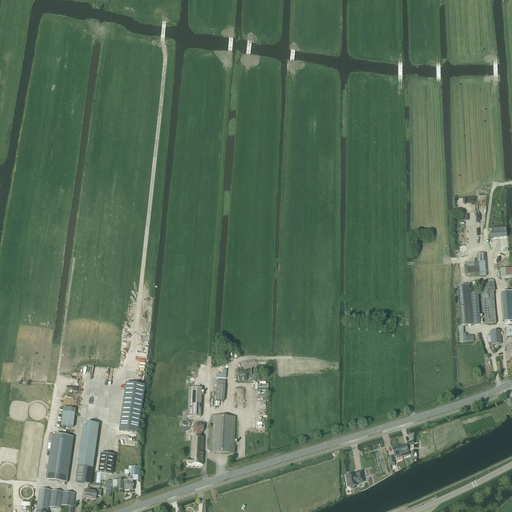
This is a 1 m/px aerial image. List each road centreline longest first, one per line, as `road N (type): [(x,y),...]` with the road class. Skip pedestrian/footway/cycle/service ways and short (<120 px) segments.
road 1 (track): [(86,386),(117,386),(132,362),(165,57),(159,14),(107,0)]
road 2 (secondary): [(123,511),(511,384)]
road 3 (track): [(400,76),(413,418)]
road 4 (track): [(0,481),(40,483),(74,258)]
road 5 (track): [(219,459),(241,447),(240,416),(229,406),(233,363),(292,358)]
